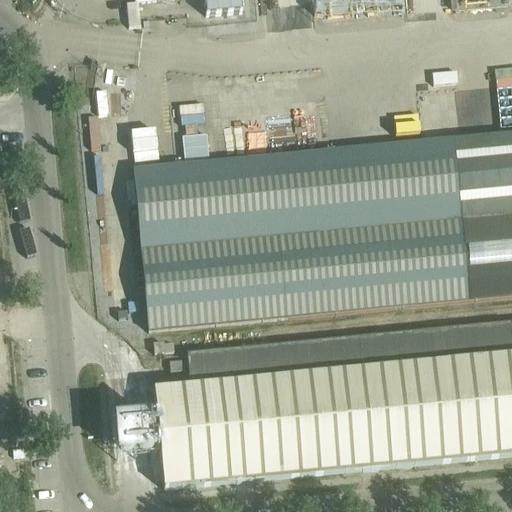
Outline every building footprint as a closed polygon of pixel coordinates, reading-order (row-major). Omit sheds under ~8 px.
[(133,0),(134,6),(184,1),(183,0),(203,0),(205,20),(242,17),(240,0),(133,0)] [(311,0),(314,31),(316,30),(316,29),(401,21),(401,23),(403,22),(401,0),(311,0)] [(138,7),(126,8),(129,32),(140,31),(138,7)] [(78,92),(91,94),(94,69),(82,68),(81,74),(80,74),(80,82),(79,92),(78,92)] [(511,139),(133,176),(148,336),(511,301),(511,139)] [(190,392),(154,395),(163,493),(511,459),(511,329),(187,359),(190,392)] [(163,347),(154,348),(155,357),(164,357),(163,347)] [(185,375),(184,365),(169,366),(170,376),(185,375)]
